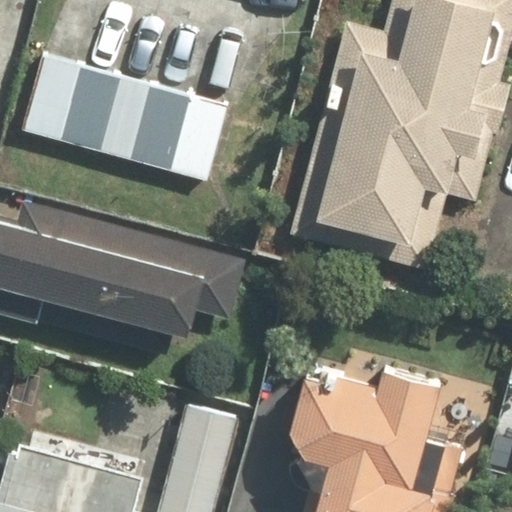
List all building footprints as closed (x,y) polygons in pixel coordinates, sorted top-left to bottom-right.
[(511,0),(386,0),(378,29),(344,20),(326,80),(315,77),(306,110),(327,116),(314,164),(304,161),(284,233),(426,273),(447,198),(472,205),(507,81),(495,77),(511,14),(511,0)] [(39,50),(17,130),(203,180),(225,100),(39,50)] [(231,254),(21,197),(11,230),(0,226),(0,294),(179,343),(188,311),(213,318),(231,254)] [(305,492),(310,494),(304,511),(450,511),(472,438),(423,424),(438,373),(377,355),(352,348),(346,369),(341,369),(336,369),(330,369),(325,370),(320,371),(315,373),(310,375),(306,378),(301,381),(297,384),(293,387),(290,391),(286,395),(283,400),(281,404),(278,409),(277,414),(275,419),(274,424),(273,429),(273,435),(273,440),(274,445),(275,450),(276,455),(278,460),(280,465),(283,470),(286,474),(289,478),(293,482),(297,485),(301,489),(305,492)] [(176,422),(151,415),(134,476),(124,511),(214,511),(241,416),(182,400),(176,422)] [(124,511),(134,476),(3,440),(0,451),(0,511),(124,511)]
